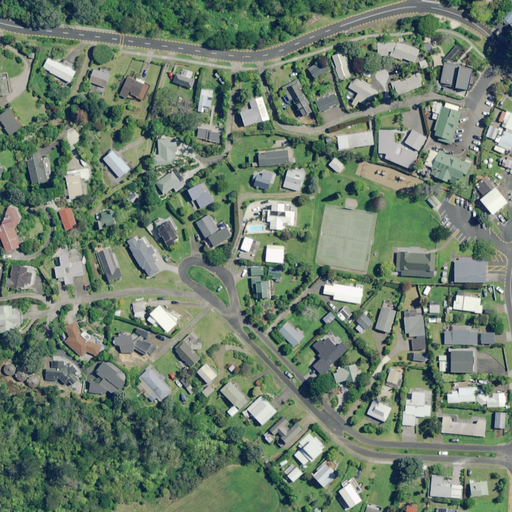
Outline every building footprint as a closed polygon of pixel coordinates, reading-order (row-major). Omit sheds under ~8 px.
[(402,57),(414,62),(418,50),(397,42),(377,43),(378,55),(387,55),(387,51),(391,51),(389,55),(401,60),(402,57)] [(433,51),(430,43),(424,45),(427,54),(433,51)] [(330,56),(339,81),(352,76),(343,51),(330,56)] [(442,65),(439,55),(432,56),(435,67),(442,65)] [(74,70),(76,65),(64,60),(62,65),(49,59),(44,69),(71,81),(76,71),(74,70)] [(322,59),(307,69),(315,80),(329,71),(322,59)] [(425,60),(419,63),(422,69),(428,67),(425,60)] [(472,68),(443,62),(439,83),(468,89),(472,68)] [(111,71),(101,68),(100,71),(94,69),(89,82),(92,83),(89,92),(103,96),(111,71)] [(192,89),(195,80),(191,79),(192,75),(183,72),(182,76),(175,74),(172,83),(192,89)] [(0,96),(11,95),(7,74),(0,74),(0,96)] [(418,74),(390,83),(394,96),(422,87),(418,74)] [(136,81),(127,77),(120,94),(127,98),(129,94),(139,98),(145,83),(136,79),(136,81)] [(379,91),(354,77),(348,87),(358,93),(352,104),(356,106),(358,102),(363,105),(366,99),(372,103),(379,91)] [(297,84),(287,90),(289,93),(283,97),(288,104),(293,101),(299,111),(309,104),(297,84)] [(213,92),(201,90),(197,113),(203,114),(204,108),(210,109),(212,101),(207,101),(208,97),(212,98),(213,92)] [(214,93),(212,105),(220,102),(224,103),(225,94),(214,93)] [(335,93),(314,101),(320,113),(340,105),(335,93)] [(269,120),(262,97),(244,103),(246,111),(241,113),(245,127),(269,120)] [(451,145),(461,112),(441,107),(431,139),(451,145)] [(11,109),(9,110),(0,115),(0,121),(10,136),(23,127),(11,109)] [(511,113),(504,127),(506,128),(498,145),(509,150),(511,146),(511,113)] [(494,139),(498,129),(491,127),(488,137),(494,139)] [(426,138),(412,130),(405,143),(419,151),(426,138)] [(372,131),(345,135),(347,148),(374,145),(372,131)] [(221,141),(216,133),(211,136),(215,144),(221,141)] [(376,134),(376,156),(384,157),(382,161),(409,173),(416,157),(401,151),(400,152),(396,150),(397,147),(392,145),(392,134),(376,134)] [(168,138),(157,138),(158,155),(155,155),(155,158),(153,158),(153,166),(177,165),(175,141),(173,141),(168,138)] [(103,157),(119,176),(130,166),(113,148),(103,157)] [(470,164),(439,150),(428,174),(453,184),(456,178),(461,180),(463,174),(465,174),(470,164)] [(258,157),(259,169),(289,166),(287,152),(264,154),(265,156),(258,157)] [(30,174),(29,174),(30,179),(31,178),(32,185),(53,180),(51,171),(50,171),(49,168),(51,168),(49,157),(28,162),(30,174)] [(343,165),(334,158),(328,165),(336,172),(343,165)] [(511,169),(511,162),(505,160),(502,168),(511,172),(511,169)] [(86,184),(82,185),(81,182),(91,180),(89,169),(65,173),(69,192),(65,192),(66,197),(69,196),(70,200),(88,197),(86,184)] [(304,174),(288,169),(283,187),(299,191),(304,174)] [(171,170),(155,183),(164,194),(180,182),(171,170)] [(272,175),(263,173),(262,177),(254,175),(252,182),(254,183),(253,186),(269,190),(272,175)] [(506,202),(484,178),(475,186),(484,196),(479,200),(493,214),(506,202)] [(214,202),(204,183),(187,191),(194,206),(192,207),(195,212),(214,202)] [(142,199),(139,194),(131,200),(135,205),(142,199)] [(439,201),(434,195),(429,198),(434,205),(439,201)] [(18,226),(20,219),(23,218),(19,208),(14,205),(9,202),(7,207),(3,213),(0,222),(0,224),(0,231),(1,235),(0,237),(0,243),(2,249),(4,248),(6,253),(20,248),(19,243),(20,243),(14,228),(18,226)] [(291,212),(292,205),(284,205),(284,203),(271,202),(271,211),(268,210),(267,221),(270,221),(270,229),(282,230),(283,225),(294,226),(295,212),(291,212)] [(78,226),(71,208),(59,212),(66,230),(78,226)] [(113,216),(111,210),(99,213),(101,221),(93,222),(94,230),(117,225),(115,216),(113,216)] [(211,249),(232,237),(228,231),(229,230),(224,221),(220,223),(219,221),(214,223),(209,215),(196,223),(211,249)] [(167,242),(179,235),(176,231),(178,229),(170,216),(150,229),(156,240),(163,236),(167,242)] [(254,237),(249,235),(247,239),(243,237),(239,248),(249,252),(250,249),(256,251),(259,243),(252,240),(254,237)] [(140,242),(136,236),(126,243),(142,269),(143,269),(149,278),(160,272),(155,263),(162,259),(154,246),(151,247),(146,238),(140,242)] [(284,247),(267,245),(266,262),(283,263),(284,247)] [(113,253),(111,247),(99,251),(109,280),(122,275),(119,266),(120,266),(115,252),(113,253)] [(84,275),(81,254),(76,255),(75,249),(67,250),(67,248),(55,250),(58,268),(55,268),(57,278),(64,277),(66,285),(74,284),(73,277),(84,275)] [(435,255),(397,253),(395,275),(434,277),(435,255)] [(488,261),(454,260),(454,281),(487,282),(488,261)] [(25,288),(30,289),(35,285),(35,274),(31,268),(12,267),(11,279),(8,279),(7,288),(18,289),(18,288),(25,288)] [(264,275),(263,267),(251,267),(251,276),(264,275)] [(269,268),(267,279),(276,280),(275,282),(280,283),(282,270),(269,268)] [(261,283),(261,277),(251,278),(252,292),(256,292),(257,299),(271,297),(270,282),(261,283)] [(357,288),(335,285),(333,300),(361,304),(363,287),(358,286),(357,288)] [(133,310),(134,318),(147,321),(154,325),(157,322),(169,331),(178,320),(171,314),(170,315),(159,307),(153,314),(146,311),(145,302),(131,304),(131,310),(133,310)] [(382,305),(375,327),(389,331),(396,309),(382,305)] [(440,313),(440,305),(430,305),(430,307),(424,307),(424,313),(440,313)] [(23,325),(22,313),(18,309),(12,309),(12,307),(0,307),(0,333),(14,332),(14,329),(20,329),(23,325)] [(425,349),(423,310),(420,310),(420,309),(414,309),(415,311),(404,312),(406,337),(412,337),(413,350),(425,349)] [(335,318),(330,313),(323,320),(328,325),(335,318)] [(359,325),(356,328),(361,333),(364,330),(365,331),(373,323),(365,315),(356,322),(359,325)] [(299,331),(289,321),(279,331),(294,347),(305,337),(299,331)] [(64,327),(68,338),(65,342),(82,358),(87,352),(98,356),(102,347),(89,342),(92,338),(85,331),(81,334),(75,322),(64,327)] [(471,327),(449,326),(449,330),(444,330),(444,345),(477,345),(477,331),(471,331),(471,327)] [(131,336),(114,336),(115,346),(120,346),(120,353),(133,353),(136,351),(150,356),(151,356),(158,349),(153,344),(143,341),(143,338),(148,339),(150,333),(136,329),(134,335),(141,337),(134,341),(131,336)] [(495,344),(495,332),(481,333),(481,344),(495,344)] [(197,340),(191,334),(185,339),(191,346),(197,340)] [(331,366),(348,349),(342,343),(337,348),(328,339),(324,344),(319,339),(312,347),(320,354),(317,357),(320,360),(313,366),(322,375),(331,366)] [(201,358),(185,342),(176,352),(191,368),(201,358)] [(476,373),(477,352),(452,351),(451,373),(476,373)] [(426,354),(414,353),(413,361),(426,362),(426,354)] [(54,368),(46,368),(45,381),(57,381),(58,377),(67,389),(80,380),(76,376),(80,372),(72,365),(68,369),(64,365),(64,362),(55,361),(54,368)] [(117,373),(102,362),(90,378),(95,381),(88,390),(101,400),(108,391),(115,396),(125,383),(115,375),(117,373)] [(6,373),(7,374),(8,375),(9,375),(10,375),(11,375),(12,375),(13,374),(14,373),(15,372),(15,371),(16,370),(16,369),(16,368),(15,367),(15,366),(14,365),(13,364),(12,364),(11,363),(10,363),(9,363),(8,364),(7,364),(6,365),(5,365),(5,366),(4,367),(4,368),(4,369),(4,370),(4,371),(5,372),(5,373),(6,373)] [(218,375),(206,363),(197,373),(209,384),(218,375)] [(360,379),(355,364),(336,371),(337,373),(333,374),(336,384),(347,380),(348,384),(360,379)] [(165,381),(152,366),(140,378),(149,388),(144,393),(152,402),(157,398),(160,402),(172,391),(164,382),(165,381)] [(17,381),(18,382),(19,382),(21,383),(22,383),(23,382),(24,382),(25,382),(26,381),(27,380),(27,379),(28,378),(28,377),(28,376),(28,375),(27,374),(27,373),(26,372),(25,371),(24,370),(23,370),(22,370),(21,370),(20,370),(19,370),(18,371),(17,371),(16,372),(16,373),(15,374),(15,375),(15,376),(15,377),(15,379),(16,380),(17,380),(17,381)] [(401,373),(390,370),(386,385),(400,389),(403,379),(399,378),(401,373)] [(36,377),(34,376),(33,376),(32,376),(31,376),(30,377),(29,377),(28,378),(28,379),(27,380),(27,381),(27,382),(27,383),(27,384),(28,385),(29,386),(30,387),(31,387),(32,388),(33,388),(34,388),(35,387),(36,387),(37,386),(38,385),(38,384),(39,383),(39,382),(39,381),(39,380),(38,379),(38,378),(37,377),(36,377)] [(185,377),(181,381),(193,395),(197,391),(185,377)] [(230,380),(220,389),(239,409),(247,401),(244,397),(245,395),(230,380)] [(214,390),(208,385),(202,393),(208,398),(214,390)] [(480,404),(481,405),(487,405),(487,407),(505,407),(505,394),(485,394),(479,388),(475,388),(459,389),(459,391),(452,392),(452,395),(447,395),(448,403),(475,402),(475,391),(477,390),(480,394),(479,394),(478,395),(477,396),(477,397),(477,398),(477,399),(477,400),(477,401),(477,402),(478,403),(479,404),(480,404)] [(353,400),(349,391),(343,393),(347,403),(353,400)] [(431,394),(411,392),(410,400),(406,400),(405,412),(404,412),(403,425),(415,426),(415,417),(430,418),(431,406),(431,394)] [(277,412),(262,396),(252,405),(251,404),(242,413),(251,423),(256,418),(263,426),(277,412)] [(392,409),(374,400),(367,414),(385,422),(392,409)] [(234,405),(227,411),(232,416),(238,410),(234,405)] [(505,413),(495,413),(494,428),(504,429),(505,413)] [(289,423),(284,417),(274,426),(272,424),(267,428),(272,433),(275,431),(287,444),(302,430),(296,424),(290,430),(286,425),(289,423)] [(479,418),(471,417),(471,420),(450,419),(450,418),(443,417),(441,433),(484,437),(486,418),(479,418)] [(314,439),(309,434),(298,445),(302,449),(295,456),(304,466),(310,460),(312,463),(326,449),(316,437),(314,439)] [(275,457),(272,455),(267,463),(270,465),(275,457)] [(337,463),(331,457),(318,470),(319,471),(314,476),(325,486),(337,474),(333,470),(337,463)] [(297,468),(296,469),(292,465),(284,472),(289,477),(294,483),(303,474),(297,468)] [(433,474),(431,495),(461,498),(462,485),(452,485),(452,487),(449,486),(449,483),(444,483),(442,481),(442,475),(433,474)] [(471,496),(488,494),(487,481),(470,483),(471,496)] [(339,490),(350,507),(361,499),(350,482),(339,490)] [(407,502),(405,511),(415,511),(417,504),(407,502)]
